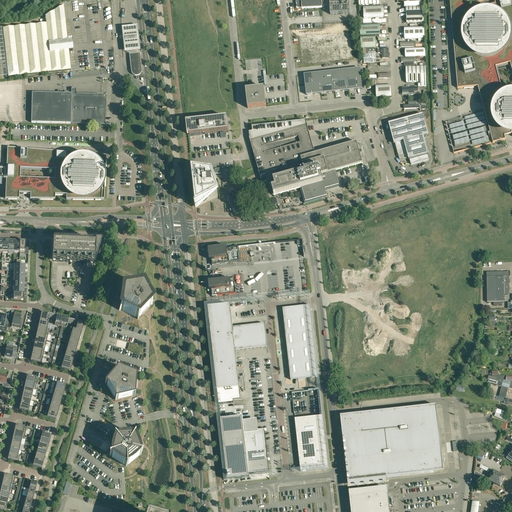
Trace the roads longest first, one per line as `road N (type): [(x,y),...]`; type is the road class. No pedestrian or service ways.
road 1 (primary): [(171,222),(146,0)]
road 2 (primary): [(194,418),(172,230)]
road 3 (primary): [(164,229),(184,408)]
road 4 (unclassified): [(338,474),(319,300)]
road 5 (residential): [(287,479),(269,305)]
road 6 (tertiary): [(172,230),(224,233),(306,221)]
road 7 (tertiary): [(305,214),(171,222)]
road 8 (unclassified): [(370,117),(396,102),(392,0)]
road 9 (tertiary): [(391,193),(511,158)]
